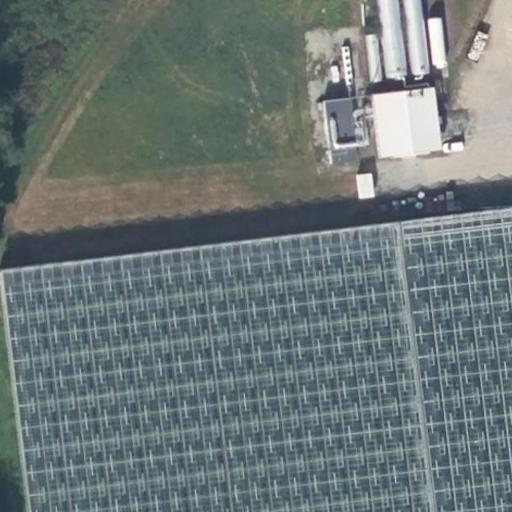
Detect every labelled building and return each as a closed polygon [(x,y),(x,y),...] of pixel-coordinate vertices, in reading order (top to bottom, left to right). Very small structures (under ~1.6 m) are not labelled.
[(376,0),(388,77),(429,71),(419,0),(376,0)] [(426,82),(367,89),(374,151),(434,145),(426,82)] [(323,101),(330,149),(361,145),(354,97),(323,101)] [(356,148),(333,149),(333,162),(356,161),(356,148)] [(356,174),(359,198),(374,196),(372,172),(356,174)] [(511,511),(511,203),(1,263),(30,511),(511,511)]
